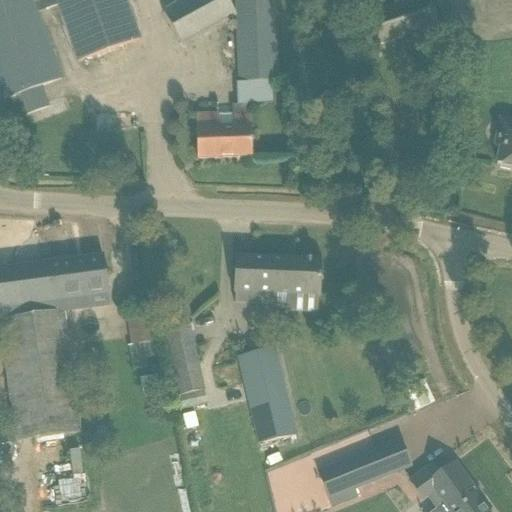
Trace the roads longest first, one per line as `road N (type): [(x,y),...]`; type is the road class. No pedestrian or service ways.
road 1 (unclassified): [(0,201),(311,216),(454,237)]
road 2 (unclassified): [(511,421),(465,341),(451,291),(454,237)]
